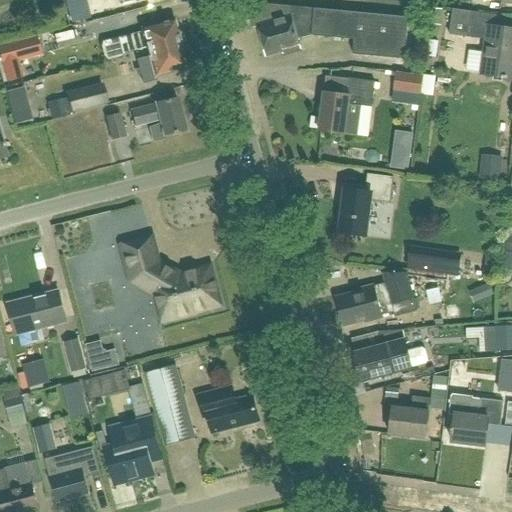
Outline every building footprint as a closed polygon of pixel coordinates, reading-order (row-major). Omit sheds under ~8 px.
[(87,18),(82,0),(65,0),(71,22),(87,18)] [(284,57),(302,52),(298,41),(313,37),(355,41),(353,56),(405,61),(409,20),(291,8),(264,6),(234,14),(240,34),(259,29),(267,58),(283,54),(284,57)] [(504,17),(452,11),(449,37),(487,41),(482,75),(511,79),(511,30),(502,30),(504,17)] [(127,53),(147,48),(148,53),(180,45),(173,20),(142,29),(143,32),(106,41),(103,46),(105,58),(110,61),(122,58),(127,53)] [(35,37),(0,47),(0,60),(6,83),(22,78),(17,61),(40,55),(35,37)] [(159,76),(186,69),(180,45),(148,53),(149,57),(137,60),(143,84),(160,80),(159,76)] [(397,72),(394,91),(422,95),(424,76),(397,72)] [(320,133),(346,137),(360,138),(364,109),(372,110),(375,85),(350,82),(348,98),(325,95),(320,133)] [(104,84),(67,93),(72,113),(109,104),(104,84)] [(158,120),(159,124),(148,128),(152,143),(165,140),(164,136),(184,131),(176,99),(154,104),(155,105),(130,111),(134,127),(158,120)] [(65,101),(48,105),(52,120),(69,115),(65,101)] [(32,121),(28,105),(9,110),(14,126),(32,121)] [(119,115),(111,117),(105,119),(111,141),(125,137),(119,115)] [(394,150),(391,168),(408,170),(411,152),(394,150)] [(484,160),(482,179),(499,181),(501,162),(484,160)] [(341,235),(367,239),(371,204),(391,206),(394,180),(369,177),(366,195),(346,193),(341,235)] [(133,282),(156,295),(163,323),(176,319),(196,314),(195,313),(217,307),(212,290),(216,288),(210,267),(189,273),(189,276),(185,278),(158,263),(152,238),(121,246),(128,271),(130,271),(133,282)] [(430,251),(427,271),(451,275),(454,255),(430,251)] [(417,296),(432,292),(425,271),(410,276),(417,296)] [(354,295),(337,300),(344,328),(364,323),(365,325),(383,320),(382,318),(394,315),(394,317),(415,312),(412,300),(406,277),(384,277),(386,286),(374,289),(374,287),(354,292),(354,295)] [(488,285),(478,290),(482,300),(493,295),(488,285)] [(17,335),(67,322),(59,291),(9,304),(17,335)] [(511,326),(493,328),(485,328),(486,352),(494,352),(511,350),(511,326)] [(359,384),(394,375),(412,370),(412,368),(426,365),(428,361),(425,351),(422,349),(409,352),(403,333),(379,334),(380,348),(352,355),(359,384)] [(71,372),(87,369),(80,339),(64,343),(71,372)] [(90,358),(93,372),(107,368),(105,358),(100,355),(90,358)] [(24,369),(29,388),(49,383),(44,364),(24,369)] [(146,373),(166,446),(193,439),(173,366),(146,373)] [(0,395),(11,392),(5,367),(0,368),(0,395)] [(112,375),(117,393),(130,390),(125,372),(112,375)] [(435,377),(433,398),(446,399),(448,378),(435,377)] [(80,384),(63,388),(68,408),(85,404),(80,384)] [(259,421),(252,396),(235,401),(231,387),(197,396),(203,418),(207,417),(211,434),(259,421)] [(387,388),(386,398),(399,400),(400,390),(387,388)] [(389,436),(426,440),(431,399),(413,397),(411,411),(392,409),(389,436)] [(500,428),(503,403),(451,397),(448,416),(455,417),(452,443),(486,447),(488,426),(500,428)] [(10,414),(25,410),(22,399),(7,403),(10,414)] [(111,430),(115,448),(105,451),(114,484),(152,473),(144,442),(153,439),(148,420),(111,430)] [(36,428),(43,454),(59,449),(52,424),(36,428)] [(51,478),(58,502),(89,494),(83,471),(87,470),(82,453),(47,463),(51,478)] [(8,470),(0,471),(0,503),(2,511),(22,511),(39,508),(34,486),(32,487),(26,464),(7,468),(8,470)]
